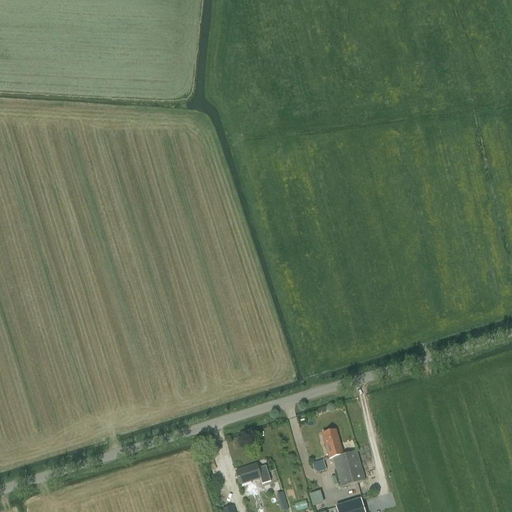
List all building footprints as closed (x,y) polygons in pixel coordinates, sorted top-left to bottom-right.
[(343,456),(342,455),(335,431),(321,435),(329,460),(332,459),(341,488),(365,482),(357,452),(343,456)] [(313,463),(315,472),(324,470),(322,461),(313,463)] [(240,486),(260,479),(261,483),(269,481),(265,467),(257,469),(256,465),(235,472),(240,486)] [(324,503),(319,491),(309,495),(314,507),(324,503)] [(363,511),(360,500),(336,507),(337,511),(363,511)]
